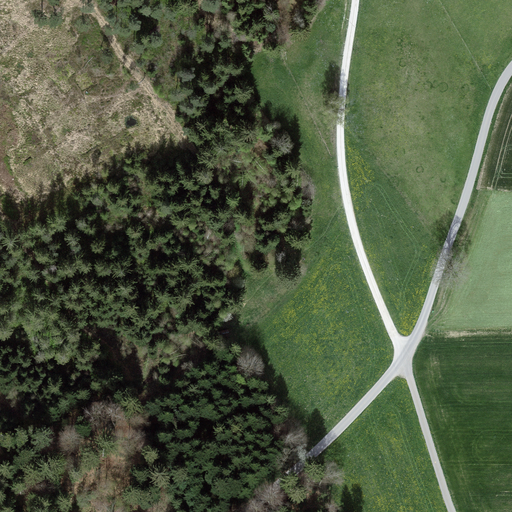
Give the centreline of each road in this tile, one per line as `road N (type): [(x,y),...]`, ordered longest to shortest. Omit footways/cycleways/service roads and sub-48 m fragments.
road 1 (unclassified): [(353,0),(341,72),(340,179),(360,260),(402,354)]
road 2 (residential): [(402,354),(418,329),(498,87),(511,66)]
road 3 (residential): [(248,511),(342,425),(402,354)]
road 4 (unclassified): [(402,354),(451,511)]
